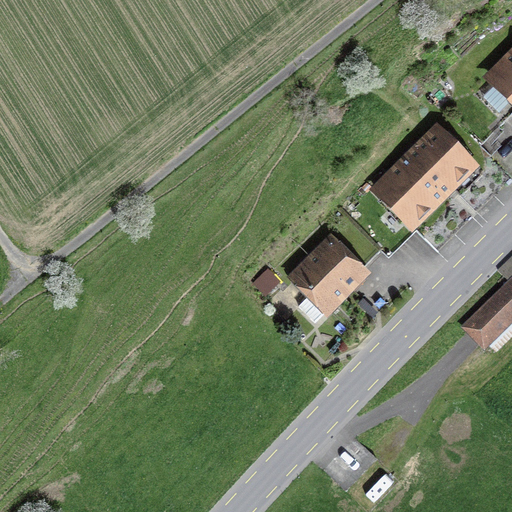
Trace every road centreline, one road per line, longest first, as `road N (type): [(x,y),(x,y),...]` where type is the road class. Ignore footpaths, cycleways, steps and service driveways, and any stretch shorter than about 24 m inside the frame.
road 1 (track): [(0,234),(28,262),(60,254),(375,0)]
road 2 (tertiary): [(237,511),(511,226)]
